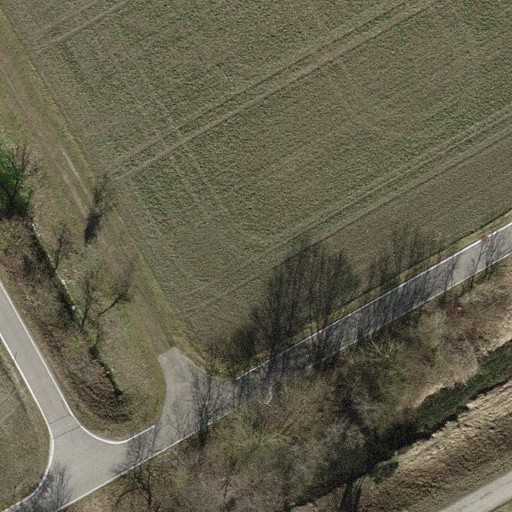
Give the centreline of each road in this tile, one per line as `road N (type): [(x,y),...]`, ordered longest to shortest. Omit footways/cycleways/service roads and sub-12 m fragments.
road 1 (track): [(511,242),(27,511)]
road 2 (track): [(0,51),(204,415)]
